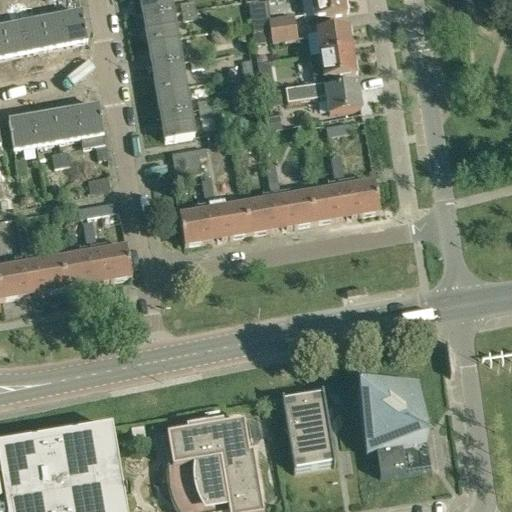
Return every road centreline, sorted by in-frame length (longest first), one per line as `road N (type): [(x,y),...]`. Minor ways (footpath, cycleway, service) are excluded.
road 1 (residential): [(146,281),(449,225)]
road 2 (tertiary): [(161,360),(462,308)]
road 3 (residential): [(449,225),(415,0)]
road 4 (residential): [(146,281),(108,71)]
road 5 (tertiary): [(0,390),(161,360)]
